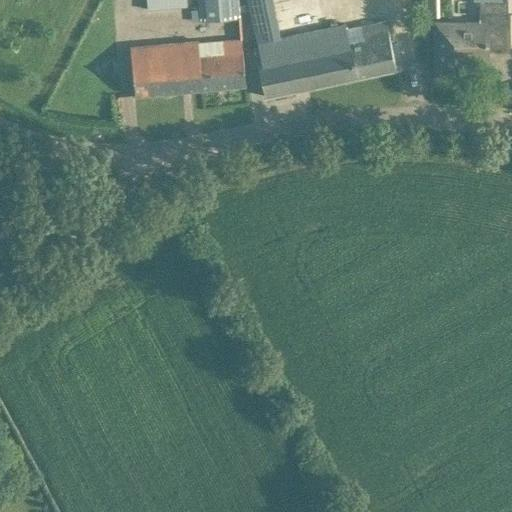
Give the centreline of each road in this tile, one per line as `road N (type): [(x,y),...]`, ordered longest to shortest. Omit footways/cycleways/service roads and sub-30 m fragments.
road 1 (tertiary): [(511,129),(358,117),(157,154),(94,155),(0,131)]
road 2 (track): [(0,286),(124,186),(187,147)]
